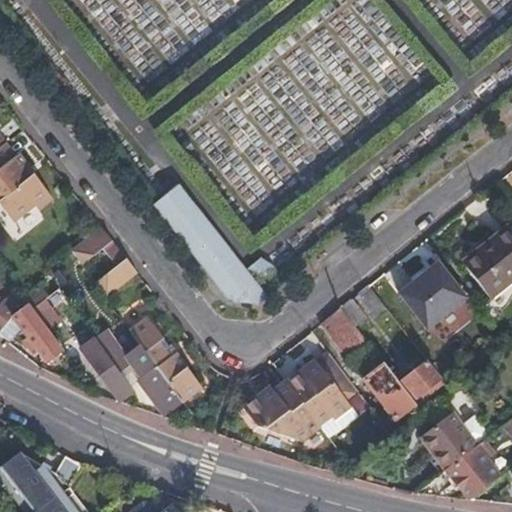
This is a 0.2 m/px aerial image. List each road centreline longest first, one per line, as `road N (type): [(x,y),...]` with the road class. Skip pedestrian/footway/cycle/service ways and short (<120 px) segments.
road 1 (residential): [(0,51),(219,334),(238,342),(263,337),(511,140)]
road 2 (tertiary): [(0,373),(135,440),(291,490)]
